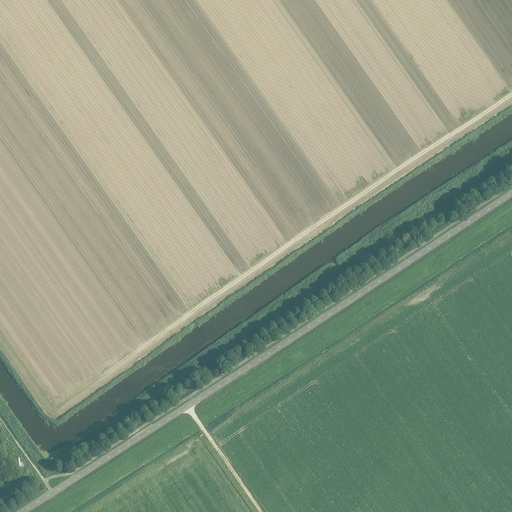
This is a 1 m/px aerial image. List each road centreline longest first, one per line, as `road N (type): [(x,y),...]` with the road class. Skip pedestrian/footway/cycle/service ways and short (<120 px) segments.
road 1 (unclassified): [(22,511),(511,192)]
road 2 (track): [(187,406),(261,511)]
